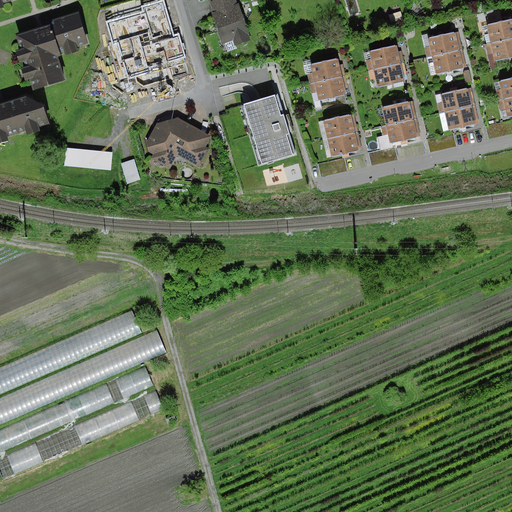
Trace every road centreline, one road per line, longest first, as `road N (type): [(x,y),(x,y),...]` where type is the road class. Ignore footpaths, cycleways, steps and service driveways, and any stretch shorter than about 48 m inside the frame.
road 1 (track): [(0,237),(138,261),(158,277),(220,511)]
road 2 (track): [(158,277),(511,240)]
road 3 (residential): [(314,187),(511,142)]
